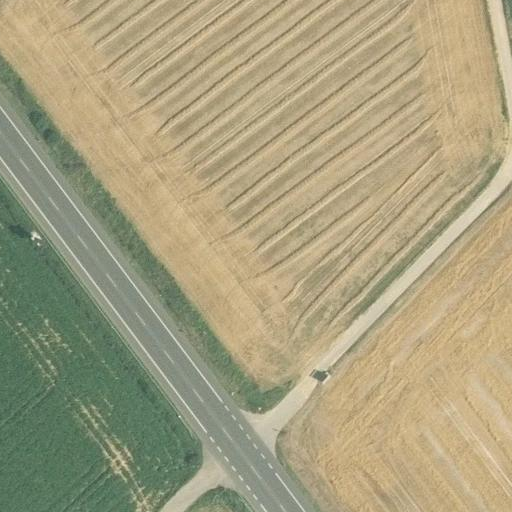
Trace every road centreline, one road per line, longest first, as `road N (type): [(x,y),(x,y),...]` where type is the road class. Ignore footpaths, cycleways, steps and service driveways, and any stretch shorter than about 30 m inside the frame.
road 1 (track): [(173,511),(243,455),(511,173)]
road 2 (primary): [(287,511),(0,130)]
